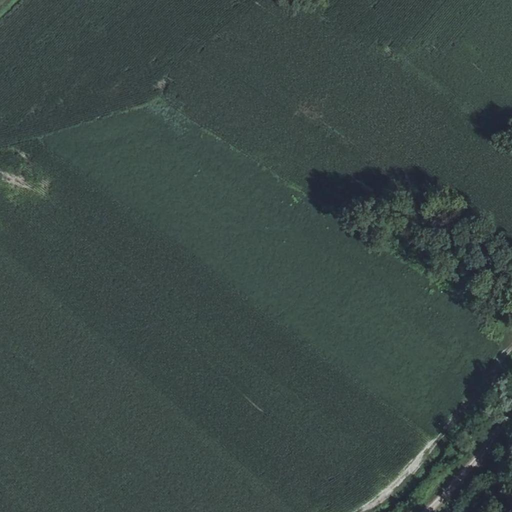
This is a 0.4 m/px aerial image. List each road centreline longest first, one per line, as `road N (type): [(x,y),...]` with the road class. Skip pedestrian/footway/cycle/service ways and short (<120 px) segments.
road 1 (track): [(358,511),(419,460),(511,344)]
road 2 (track): [(511,398),(467,470),(425,511)]
